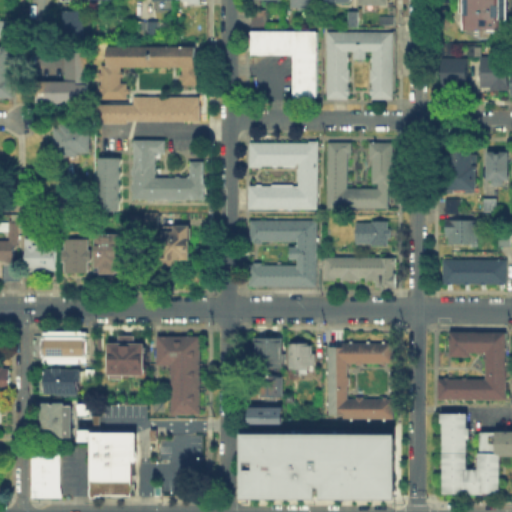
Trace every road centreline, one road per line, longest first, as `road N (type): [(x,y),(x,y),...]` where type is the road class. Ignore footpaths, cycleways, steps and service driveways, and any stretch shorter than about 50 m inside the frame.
road 1 (residential): [(228,0),(228,511)]
road 2 (residential): [(0,307),(416,309)]
road 3 (residential): [(417,0),(416,309)]
road 4 (residential): [(228,118),(511,120)]
road 5 (residential): [(22,511),(21,308)]
road 6 (residential): [(416,309),(415,511)]
